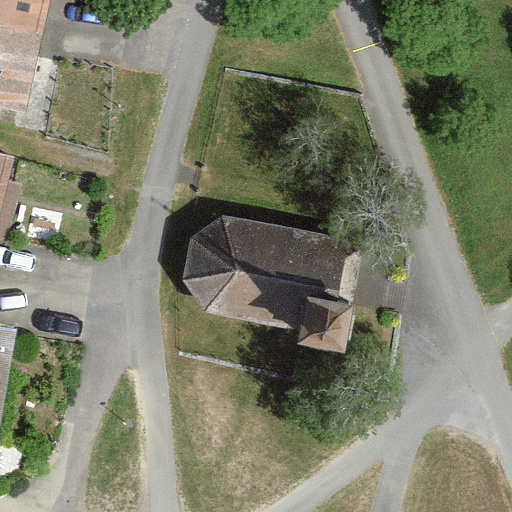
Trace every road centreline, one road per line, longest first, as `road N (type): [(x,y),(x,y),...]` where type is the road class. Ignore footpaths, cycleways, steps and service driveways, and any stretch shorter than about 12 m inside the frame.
road 1 (residential): [(212,0),(142,247),(152,511)]
road 2 (residential): [(511,453),(348,0)]
